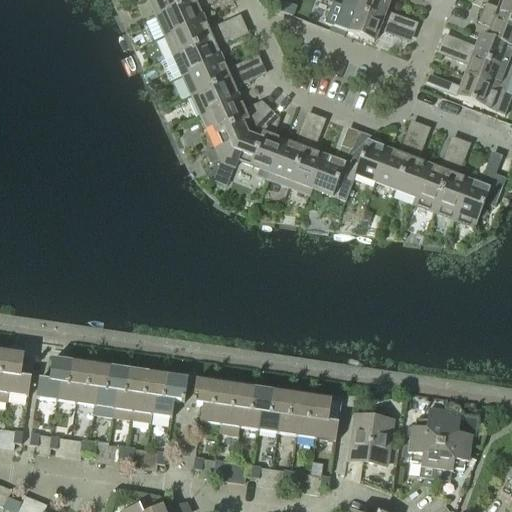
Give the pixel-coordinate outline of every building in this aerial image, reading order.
[(146,0),(155,19),(198,0),(146,0)] [(203,22),(198,11),(199,7),(204,9),(212,5),(209,0),(198,0),(155,19),(164,40),(171,37),(170,36),(203,22)] [(385,13),(388,3),(380,0),(343,0),(341,8),(395,29),(398,19),(390,16),(386,17),(385,13)] [(511,27),(511,3),(502,0),(498,11),(494,12),(492,8),(484,5),(480,15),(511,27)] [(395,29),(341,8),(333,29),(373,45),(377,33),(381,31),(383,35),(391,38),(395,29)] [(511,27),(480,15),(477,25),(485,28),(489,26),(490,30),(487,40),(486,41),(511,50),(511,27)] [(172,59),(225,35),(221,26),(213,29),(211,33),(207,32),(203,22),(170,36),(171,37),(164,40),(172,59)] [(221,61),(216,51),(217,47),(222,48),(229,45),(225,35),(172,59),(181,78),(187,75),(188,76),(221,61)] [(511,74),(511,73),(511,50),(486,41),(487,40),(480,38),(475,49),(472,51),(470,47),(462,44),(458,54),(511,74)] [(504,94),(511,74),(458,54),(454,63),(462,66),(466,65),(468,69),(464,79),(504,94)] [(190,98),(243,75),(239,66),(231,70),(229,74),(225,72),(221,61),(188,76),(187,75),(181,78),(190,98)] [(238,101),(234,91),(235,87),(240,89),(247,85),(243,75),(190,98),(199,119),(238,101)] [(496,116),(504,94),(464,79),(460,90),(456,91),(454,87),(446,84),(442,95),(496,116)] [(220,165),(270,113),(261,104),(249,109),(247,113),(243,112),(238,101),(199,119),(205,131),(211,128),(220,148),(214,151),(220,165)] [(267,183),(282,143),(272,139),(270,135),(274,133),(279,121),(270,113),(220,165),(223,166),(220,174),(230,178),(233,170),(234,171),(237,164),(258,172),(255,178),(267,183)] [(287,191),(308,137),(298,133),(295,141),(297,146),(293,147),(282,143),(267,183),(287,191)] [(310,192),(323,159),(312,155),(311,151),(315,149),(318,141),(308,137),(287,191),(309,199),(311,192),(310,192)] [(394,193),(412,146),(403,142),(400,150),(401,154),(397,156),(387,152),(374,185),(394,193)] [(374,185),(387,152),(366,144),(361,157),(362,158),(354,178),(355,178),(374,185)] [(415,201),(427,168),(417,164),(415,160),(419,158),(422,150),(412,146),(394,193),(414,200),(415,201)] [(344,204),(355,178),(354,178),(362,158),(361,157),(339,149),(335,157),(337,161),(333,163),(323,159),(310,192),(311,192),(344,204)] [(433,215),(453,161),(443,158),(440,166),(442,170),(438,171),(427,168),(415,201),(414,200),(411,207),(433,215)] [(452,223),(468,183),(457,179),(455,175),(459,173),(463,165),(453,161),(433,215),(452,223)] [(494,210),(505,181),(483,173),(480,181),(482,185),(478,187),(468,183),(452,223),(474,231),(483,206),(494,210)] [(0,377),(0,371),(3,355),(0,354),(0,404),(6,405),(9,379),(0,377)] [(27,400),(30,380),(20,379),(23,358),(3,355),(0,371),(0,377),(9,379),(6,405),(6,406),(7,397),(27,400)] [(68,387),(71,365),(51,362),(48,383),(38,381),(35,401),(55,404),(58,386),(68,387)] [(87,390),(90,368),(71,365),(68,387),(58,386),(55,404),(74,407),(77,388),(87,390)] [(106,393),(109,371),(90,368),(87,390),(77,388),(74,407),(93,410),(92,418),(96,391),(106,393)] [(125,395),(128,374),(109,371),(106,393),(96,391),(92,418),(111,421),(115,394),(125,395)] [(144,398),(147,376),(128,374),(125,395),(115,394),(111,421),(130,423),(134,397),(144,398)] [(163,401),(166,379),(147,376),(144,398),(134,397),(130,423),(149,426),(150,418),(153,400),(163,401)] [(183,405),(187,382),(166,379),(163,401),(153,400),(150,418),(170,421),(173,404),(183,405)] [(212,408),(215,386),(195,383),(191,406),(201,408),(199,425),(219,428),(222,409),(212,408)] [(231,411),(234,389),(215,386),(212,408),(222,409),(219,428),(218,436),(237,439),(238,431),(241,412),(231,411)] [(250,414),(253,392),(234,389),(231,411),(241,412),(238,431),(257,434),(260,415),(250,414)] [(269,416),(272,395),(253,392),(250,414),(260,415),(257,434),(276,437),(279,418),(269,416)] [(288,419),(291,397),(272,395),(269,416),(279,418),(276,437),(295,439),(298,421),(288,419)] [(307,422),(310,400),(291,397),(288,419),(298,421),(295,439),(314,442),(317,424),(307,422)] [(327,424),(330,403),(310,400),(307,422),(317,424),(314,442),(334,445),(337,425),(327,424)] [(439,448),(444,415),(427,413),(426,423),(415,422),(413,430),(407,429),(405,440),(412,441),(411,444),(439,448)] [(460,419),(460,417),(444,415),(439,448),(466,452),(466,450),(473,451),(478,422),(460,419)] [(385,468),(391,425),(354,420),(348,462),(385,468)] [(20,448),(22,436),(14,435),(12,446),(20,448)] [(37,450),(38,438),(30,437),(28,449),(37,450)] [(56,453),(57,441),(50,440),(48,452),(56,453)] [(86,457),(88,446),(80,444),(79,456),(86,457)] [(433,483),(439,448),(411,444),(408,466),(419,467),(418,480),(433,483)] [(94,458),(95,447),(88,446),(86,457),(94,458)] [(463,474),(466,452),(439,448),(433,483),(449,485),(451,472),(463,474)] [(124,463),(126,451),(118,450),(117,462),(124,463)] [(132,464),(134,452),(126,451),(124,463),(132,464)] [(164,469),(165,457),(156,456),(155,467),(164,469)] [(200,474),(202,462),(193,461),(192,473),(200,474)] [(220,477),(221,465),(213,464),(212,476),(220,477)] [(250,481),(252,470),(244,468),(242,480),(250,481)] [(258,482),(259,471),(252,470),(250,481),(258,482)] [(511,473),(499,496),(508,501),(508,500),(511,502),(511,473)] [(288,487),(290,475),(282,474),(280,486),(288,487)] [(296,488),(297,476),(290,475),(288,487),(296,488)] [(327,493),(329,481),(320,480),(318,491),(327,493)] [(431,492),(434,485),(423,481),(421,488),(431,492)] [(3,511),(9,511),(13,503),(6,500),(2,511),(3,511)] [(17,511),(20,506),(13,503),(9,511),(17,511)]
